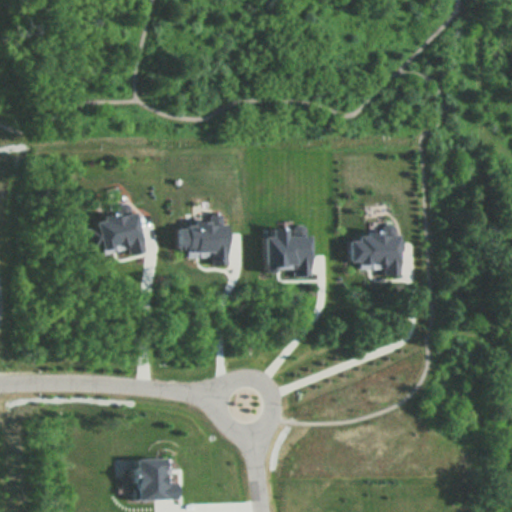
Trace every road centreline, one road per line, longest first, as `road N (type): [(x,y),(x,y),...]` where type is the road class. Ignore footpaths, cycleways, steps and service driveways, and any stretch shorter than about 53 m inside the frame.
road 1 (residential): [(0,385),(74,382),(224,399)]
road 2 (residential): [(233,426),(250,431),(267,423),(273,405),(265,387),(246,381),(229,390),(224,409),(233,426)]
